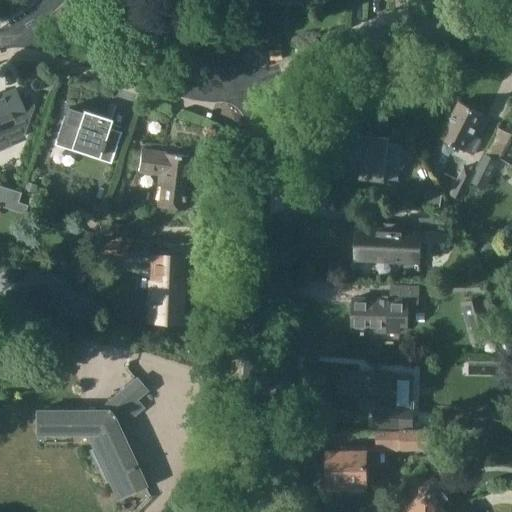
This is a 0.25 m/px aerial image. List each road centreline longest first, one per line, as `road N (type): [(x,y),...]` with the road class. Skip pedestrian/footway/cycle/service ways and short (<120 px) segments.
road 1 (residential): [(251,495),(262,147),(242,87)]
road 2 (residential): [(511,40),(447,25),(242,87)]
road 3 (residential): [(242,87),(200,95),(10,33)]
